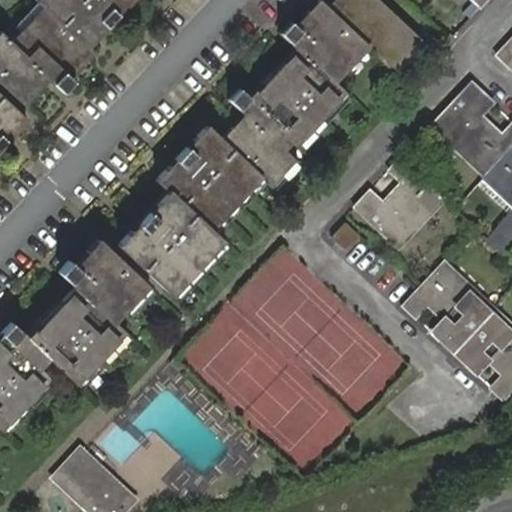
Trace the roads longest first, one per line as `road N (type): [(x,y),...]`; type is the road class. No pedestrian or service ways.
road 1 (residential): [(439,403),(437,371),(305,237),(469,51)]
road 2 (residential): [(0,249),(231,0)]
